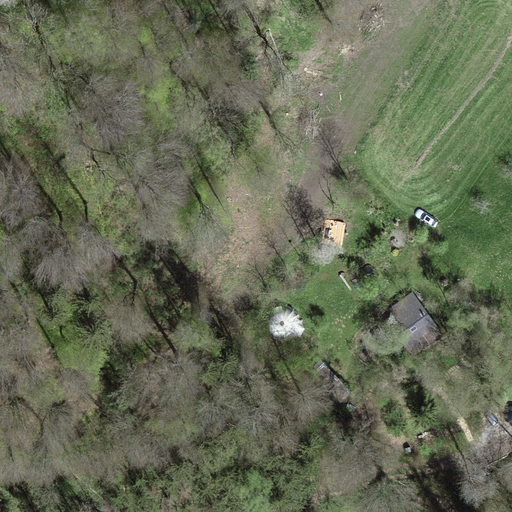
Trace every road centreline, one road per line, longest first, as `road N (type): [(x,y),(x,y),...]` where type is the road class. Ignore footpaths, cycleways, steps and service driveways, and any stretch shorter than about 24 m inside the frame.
road 1 (track): [(424,0),(217,317)]
road 2 (track): [(248,511),(473,444),(511,422)]
